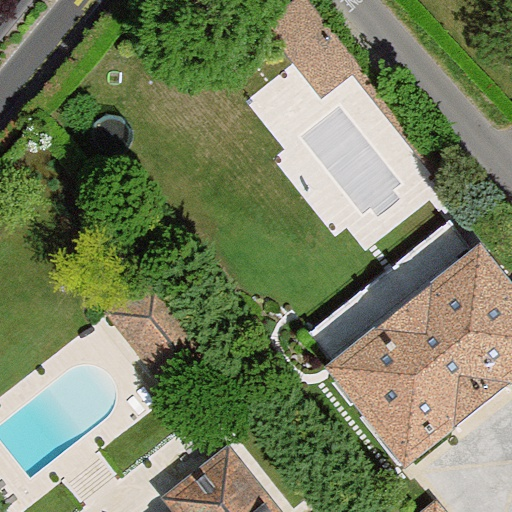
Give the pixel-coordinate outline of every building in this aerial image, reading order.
[(303,5),(267,32),(324,105),(360,77),(303,5)] [(511,283),(480,242),(329,361),(404,456),(511,370),(511,283)] [(217,350),(155,273),(107,312),(169,389),(217,350)] [(279,511),(227,445),(163,495),(175,511),(279,511)] [(445,511),(437,501),(423,511),(445,511)]
